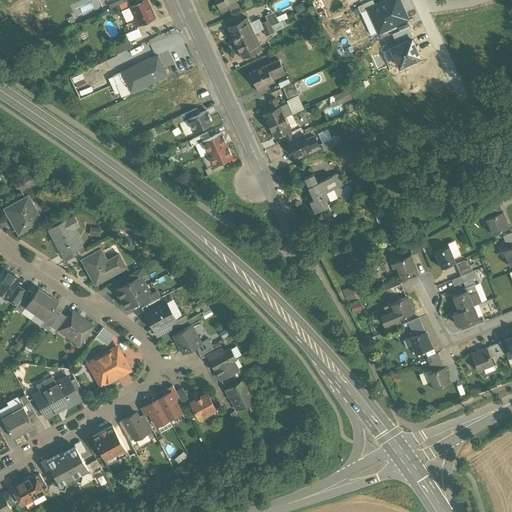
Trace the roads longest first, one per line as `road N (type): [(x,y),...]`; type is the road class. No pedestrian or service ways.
road 1 (primary): [(338,379),(258,291),(148,198),(0,93)]
road 2 (residential): [(186,0),(284,213)]
road 3 (residential): [(0,243),(136,336),(157,370)]
road 4 (residential): [(157,370),(148,387),(0,474)]
road 5 (residential): [(425,293),(445,340),(511,315)]
